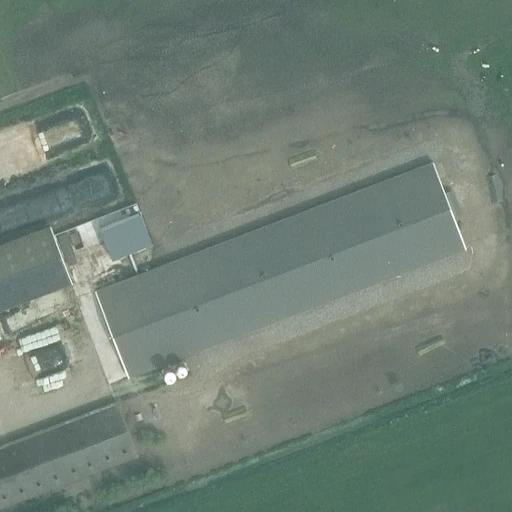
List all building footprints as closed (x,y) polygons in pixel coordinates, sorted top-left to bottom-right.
[(294,133),(284,136),(290,157),(300,154),(294,133)] [(250,144),(241,149),(252,168),(260,164),(250,144)] [(79,162),(90,188),(113,178),(102,152),(79,162)] [(95,291),(128,377),(465,248),(432,163),(95,291)] [(0,245),(0,309),(70,282),(49,226),(0,245)] [(99,347),(80,303),(29,326),(45,362),(74,349),(78,356),(99,347)] [(0,372),(35,359),(28,338),(0,348),(0,372)] [(237,390),(226,394),(233,414),(244,410),(237,390)] [(117,403),(0,446),(0,507),(137,456),(117,403)]
